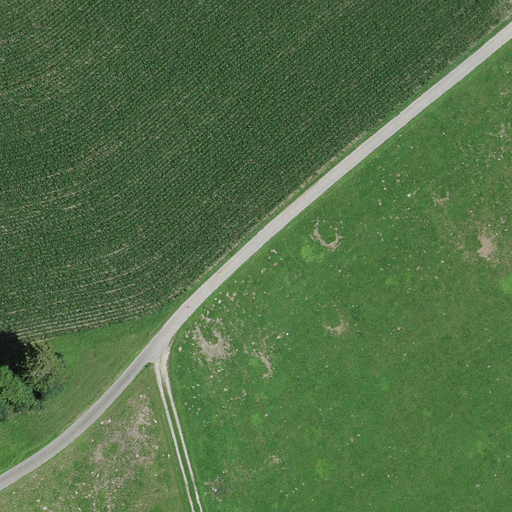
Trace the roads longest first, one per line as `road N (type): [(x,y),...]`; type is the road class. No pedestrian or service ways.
road 1 (track): [(0,486),(96,411),(226,270),(511,28)]
road 2 (track): [(195,511),(160,343)]
